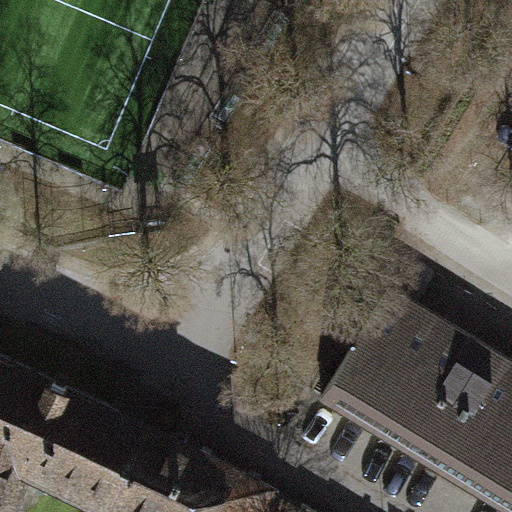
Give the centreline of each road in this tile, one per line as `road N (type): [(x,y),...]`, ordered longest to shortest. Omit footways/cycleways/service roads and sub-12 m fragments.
road 1 (residential): [(221,404),(379,40),(405,0)]
road 2 (residential): [(0,280),(94,323),(221,404)]
road 3 (residential): [(221,404),(385,511)]
